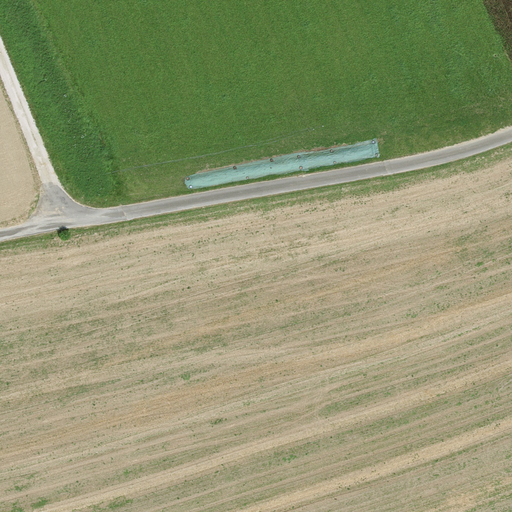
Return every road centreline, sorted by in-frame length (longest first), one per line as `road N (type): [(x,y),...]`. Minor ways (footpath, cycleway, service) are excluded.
road 1 (track): [(65,220),(443,154),(511,130)]
road 2 (track): [(0,59),(65,220)]
